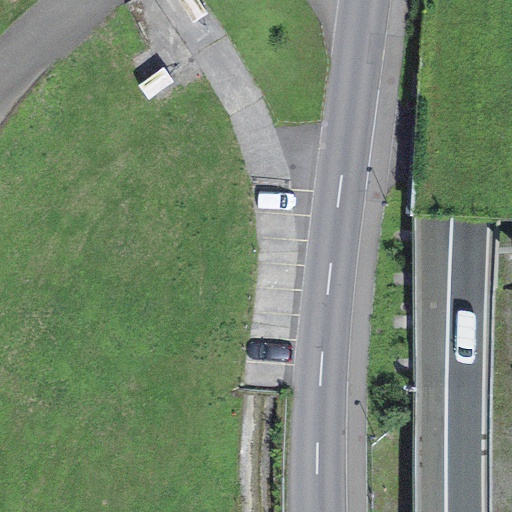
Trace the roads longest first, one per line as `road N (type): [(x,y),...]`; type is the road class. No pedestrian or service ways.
road 1 (unclassified): [(365,0),(318,402),(317,511)]
road 2 (trunk): [(473,219),(465,511)]
road 3 (motorway): [(490,0),(473,219)]
